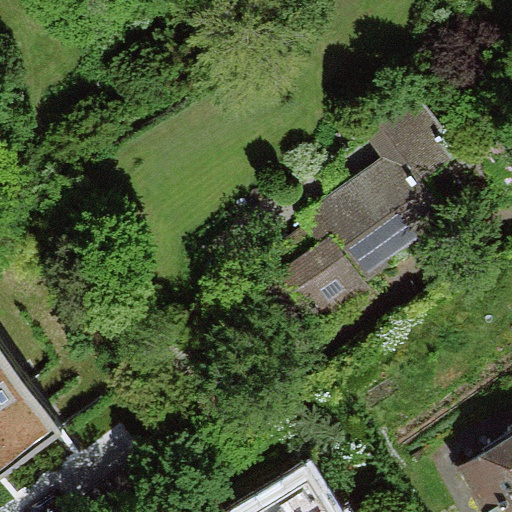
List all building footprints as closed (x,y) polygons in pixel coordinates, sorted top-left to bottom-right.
[(447,130),(422,92),(372,127),(391,155),(308,212),(327,240),(284,269),(318,319),(368,285),(363,278),(387,262),(384,257),(448,213),(421,174),(451,153),(439,135),(447,130)] [(511,129),(486,147),(511,186),(511,185),(511,129)] [(241,367),(211,320),(155,356),(186,403),(241,367)] [(0,463),(59,422),(0,334),(0,463)] [(511,511),(511,424),(459,456),(492,511),(511,511)] [(343,511),(313,461),(231,511),(217,488),(177,511),(343,511)]
